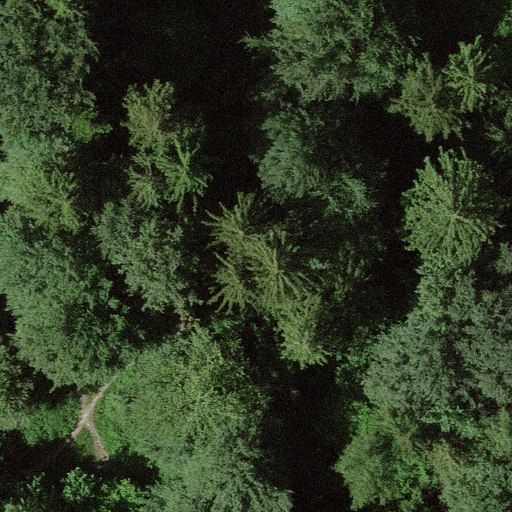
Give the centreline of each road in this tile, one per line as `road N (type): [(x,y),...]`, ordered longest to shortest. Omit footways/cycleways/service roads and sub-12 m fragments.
road 1 (track): [(0,485),(32,471),(109,376),(266,252)]
road 2 (track): [(172,511),(63,366),(48,315),(0,252)]
